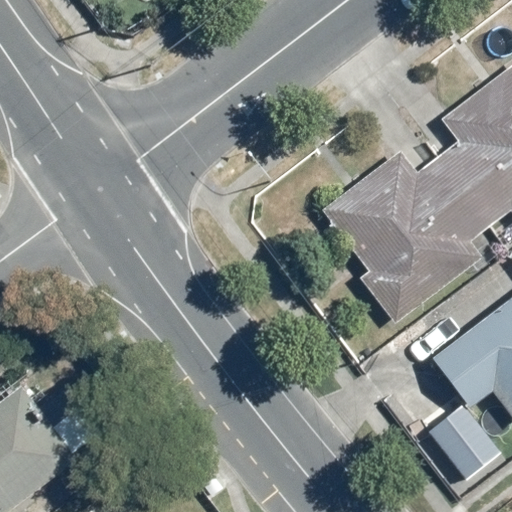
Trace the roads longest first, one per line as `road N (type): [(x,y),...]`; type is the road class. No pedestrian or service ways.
road 1 (residential): [(92,193),(337,511)]
road 2 (residential): [(92,193),(345,0)]
road 3 (residential): [(0,47),(92,193)]
